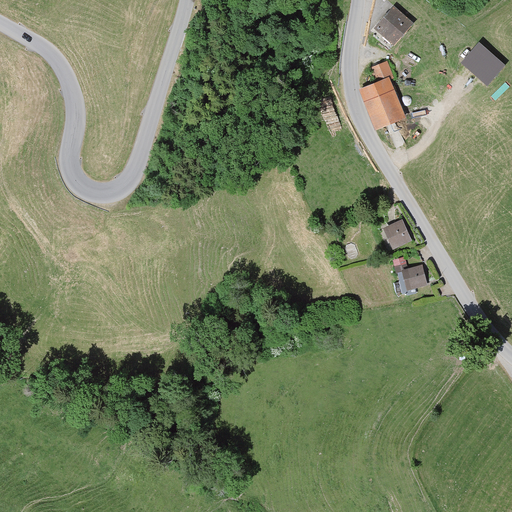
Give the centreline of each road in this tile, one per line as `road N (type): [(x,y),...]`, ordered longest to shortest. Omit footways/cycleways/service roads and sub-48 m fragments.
road 1 (unclassified): [(0,21),(48,50),(67,76),(76,107),(69,167),(80,186),(101,193),(124,186),(137,169),(186,0)]
road 2 (unclassified): [(358,0),(350,73),(359,114),(484,327),(511,355)]
